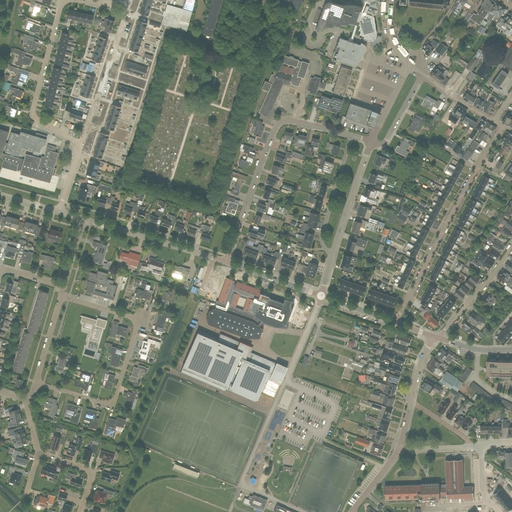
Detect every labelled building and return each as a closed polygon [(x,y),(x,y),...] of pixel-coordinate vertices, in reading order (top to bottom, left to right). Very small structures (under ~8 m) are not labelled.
[(146,0),(143,0),(142,6),(150,9),(153,2),(146,0)] [(187,31),(195,0),(185,0),(183,8),(167,4),(161,24),(187,31)] [(211,0),(202,33),(206,34),(212,36),(222,0),(211,0)] [(280,0),(279,4),(297,10),(301,0),(280,0)] [(377,7),(380,0),(363,0),(363,2),(362,7),(357,5),(356,5),(352,5),(343,5),(339,4),(335,3),(331,2),(325,4),(323,9),(317,26),(316,28),(323,28),(324,28),(324,26),(332,27),(332,25),(339,26),(340,23),(347,25),(348,22),(355,24),(356,24),(359,25),(358,29),(360,30),(358,34),(364,35),(363,37),(363,38),(364,39),(367,40),(369,40),(370,40),(371,40),(372,40),(374,39),(375,37),(376,36),(376,34),(376,32),(374,19),(373,16),(375,12),(377,7)] [(435,7),(440,7),(439,9),(441,10),(441,7),(444,8),(444,10),(445,9),(445,7),(447,5),(449,6),(450,5),(448,4),(448,1),(450,1),(449,0),(448,0),(447,0),(401,0),(401,1),(410,2),(409,3),(408,3),(408,4),(409,4),(409,6),(411,6),(411,4),(418,5),(418,7),(419,7),(419,5),(426,6),(426,8),(427,8),(427,6),(434,6),(434,9),(435,9),(435,7)] [(451,11),(458,15),(466,0),(456,0),(454,5),(451,11)] [(467,0),(466,2),(471,6),(468,11),(471,13),(477,4),(478,4),(480,0),(467,0)] [(483,20),(489,12),(489,11),(495,3),(490,0),(483,0),(481,4),(483,4),(477,13),(476,14),(474,13),(470,18),(468,21),(470,22),(473,24),(475,21),(480,25),(483,20)] [(36,16),(37,14),(45,17),(47,10),(42,8),(43,5),(40,4),(31,1),(30,4),(34,6),(31,14),(36,16)] [(495,14),(499,17),(505,8),(496,2),(491,10),(491,11),(494,13),(493,15),(490,13),(487,18),(491,21),(495,14)] [(142,6),(139,13),(148,16),(150,9),(142,6)] [(504,32),(511,37),(511,15),(509,13),(504,19),(501,17),(498,23),(501,25),(503,23),(507,27),(504,32)] [(39,33),(41,26),(34,23),(35,20),(29,18),(28,20),(25,29),(35,33),(36,31),(39,33)] [(102,21),(101,23),(112,26),(114,21),(106,18),(104,19),(104,21),(102,21)] [(139,20),(137,26),(145,28),(147,23),(139,20)] [(112,26),(101,23),(101,25),(105,27),(104,30),(110,32),(112,26)] [(334,51),(332,59),(355,66),(361,57),(362,56),(365,51),(366,49),(366,47),(366,46),(365,44),(361,42),(360,44),(351,42),(351,41),(353,35),(356,24),(355,24),(351,34),(350,37),(349,37),(348,40),(340,38),(339,41),(337,42),(338,43),(336,45),(337,46),(335,48),(336,49),(334,51)] [(137,26),(135,31),(143,34),(145,28),(137,26)] [(465,32),(471,37),(476,31),(471,27),(470,29),(469,28),(465,32)] [(489,35),(493,38),(497,31),(494,29),(489,35)] [(135,31),(133,37),(141,40),(143,34),(135,31)] [(35,50),(38,43),(33,41),(34,37),(24,34),(23,37),(24,38),(23,43),(25,44),(23,49),(29,51),(30,49),(32,50),(33,49),(35,50)] [(372,41),(370,42),(370,45),(372,45),(373,45),(375,45),(376,44),(377,43),(378,42),(379,41),(380,40),(381,38),(381,37),(381,36),(378,35),(377,37),(372,41)] [(99,36),(97,42),(106,45),(108,39),(99,36)] [(133,37),(131,43),(140,46),(141,40),(133,37)] [(439,43),(438,42),(433,39),(430,44),(426,42),(422,48),(426,51),(425,52),(429,55),(434,48),(435,48),(439,43)] [(58,40),(56,49),(63,50),(65,42),(58,40)] [(65,42),(63,50),(70,52),(72,44),(65,42)] [(97,42),(95,48),(104,50),(106,45),(97,42)] [(131,43),(129,49),(138,52),(140,46),(131,43)] [(442,56),(448,47),(441,43),(435,51),(437,52),(441,55),(442,56)] [(72,44),(70,52),(77,54),(79,45),(72,44)] [(502,69),(492,84),(496,87),(498,88),(508,73),(503,70),(506,66),(511,71),(511,70),(511,44),(503,58),(500,61),(500,62),(498,66),(502,69)] [(79,45),(77,54),(84,56),(87,47),(79,45)] [(30,66),(32,59),(25,56),(26,52),(14,48),(12,52),(20,55),(16,65),(22,67),(23,64),(26,65),(27,64),(30,66)] [(95,48),(93,53),(102,56),(104,50),(95,48)] [(479,48),(473,58),(478,61),(479,60),(478,59),(483,51),(479,48)] [(86,57),(86,58),(100,62),(102,56),(93,53),(92,59),(86,57)] [(129,54),(124,70),(131,72),(133,63),(127,61),(129,54)] [(288,56),(284,55),(281,62),(280,61),(279,62),(278,64),(275,64),(274,67),(275,69),(273,75),(272,74),(268,82),(265,80),(261,88),(268,91),(259,112),(268,116),(283,82),(288,84),(289,81),(291,82),(291,83),(292,84),(297,86),(299,85),(301,77),(304,78),(306,73),(307,72),(308,69),(307,68),(309,63),(302,61),(301,61),(298,61),(299,60),(294,58),(293,57),(290,56),(288,56)] [(466,67),(472,71),(478,61),(473,58),(473,57),(466,67)] [(133,63),(131,72),(138,74),(140,65),(133,63)] [(491,68),(485,64),(479,73),(486,77),(491,68)] [(26,83),(29,75),(20,72),(21,70),(10,65),(8,70),(17,73),(15,78),(12,77),(11,80),(18,83),(18,81),(23,83),(23,81),(26,83)] [(54,65),(51,74),(58,76),(61,67),(54,65)] [(140,65),(138,74),(145,76),(148,68),(140,65)] [(338,74),(349,78),(352,69),(341,66),(338,74)] [(61,67),(58,76),(66,78),(68,69),(61,67)] [(444,72),(436,67),(434,70),(431,74),(431,75),(432,76),(441,83),(444,86),(445,86),(448,81),(449,79),(446,77),(442,74),(444,72)] [(68,69),(66,78),(73,80),(75,71),(68,69)] [(86,74),(84,81),(93,84),(95,77),(79,71),(79,72),(86,74)] [(473,71),(468,77),(474,81),(478,75),(473,71)] [(344,95),(349,78),(338,74),(332,92),(344,95)] [(309,93),(315,95),(321,78),(314,76),(314,78),(311,77),(307,90),(309,91),(309,93)] [(84,81),(82,88),(91,91),(93,84),(84,81)] [(318,89),(323,91),(326,83),(320,81),(318,89)] [(119,84),(114,100),(114,101),(116,93),(123,95),(126,87),(119,84)] [(14,91),(12,95),(11,100),(14,101),(16,97),(21,98),(23,91),(11,87),(10,89),(14,91)] [(126,87),(123,95),(130,98),(133,89),(126,87)] [(82,88),(79,95),(88,98),(91,91),(82,88)] [(133,89),(130,98),(137,100),(140,91),(133,89)] [(463,98),(467,101),(474,91),(472,90),(469,94),(467,92),(463,98)] [(339,109),(341,104),(342,99),(332,96),(331,98),(321,95),(322,92),(318,91),(317,95),(321,96),(317,107),(326,110),(336,113),(338,108),(339,109)] [(474,91),(467,101),(472,104),(476,98),(473,97),(476,92),(474,91)] [(482,100),(486,94),(483,93),(480,99),(478,98),(474,106),(478,108),(482,100)] [(482,111),(486,104),(487,103),(485,102),(488,96),(486,94),(482,100),(478,108),(482,111)] [(438,108),(440,104),(442,101),(438,99),(437,101),(426,95),(424,99),(426,100),(423,104),(423,105),(431,110),(432,109),(436,112),(438,108)] [(45,98),(42,107),(49,109),(52,100),(45,98)] [(52,100),(49,109),(56,111),(59,103),(52,100)] [(487,104),(483,111),(488,113),(491,107),(492,107),(493,108),(494,105),(495,104),(497,101),(495,100),(493,102),(489,100),(487,104)] [(75,117),(79,106),(80,102),(77,101),(75,106),(76,106),(76,109),(72,108),(69,116),(75,117)] [(9,107),(10,104),(5,102),(4,105),(6,106),(5,109),(8,109),(6,114),(14,117),(17,110),(9,107)] [(374,126),(380,113),(350,102),(345,116),(372,126),(374,126)] [(59,103),(56,111),(63,114),(66,105),(59,103)] [(112,104),(111,110),(119,113),(121,107),(112,104)] [(455,123),(460,116),(462,118),(467,110),(458,104),(453,112),(448,119),(455,123)] [(79,106),(75,117),(81,119),(84,108),(79,106)] [(111,110),(109,116),(117,119),(119,113),(111,110)] [(509,125),(511,120),(511,110),(510,114),(508,112),(507,114),(503,122),(509,125)] [(425,119),(417,114),(414,118),(415,118),(409,128),(414,131),(415,129),(419,131),(424,122),(425,119)] [(109,116),(107,122),(115,124),(117,119),(109,116)] [(465,121),(468,123),(469,124),(471,119),(466,116),(463,121),(461,121),(459,124),(462,126),(465,121)] [(263,129),(265,126),(261,125),(262,122),(251,118),(250,122),(254,124),(253,125),(256,126),(253,134),(256,135),(256,136),(257,136),(258,136),(260,137),(263,129)] [(477,122),(471,119),(469,124),(468,123),(466,128),(468,129),(470,126),(474,128),(477,122)] [(480,130),(486,122),(482,119),(474,130),(471,134),(469,137),(472,139),(477,132),(477,131),(478,129),(480,130)] [(107,122),(105,128),(114,130),(115,124),(107,122)] [(483,129),(486,131),(484,133),(483,131),(479,137),(485,141),(489,135),(488,135),(490,133),(492,135),(497,127),(487,122),(483,129)] [(3,127),(1,135),(10,137),(12,130),(3,127)] [(292,138),(293,133),(285,131),(284,136),(282,136),(280,143),(285,145),(286,142),(284,141),(285,137),(288,137),(287,140),(291,141),(292,138)] [(502,156),(511,141),(511,134),(506,131),(500,142),(503,144),(504,141),(507,142),(499,154),(502,156)] [(101,132),(99,138),(107,140),(109,135),(101,132)] [(305,142),(307,136),(299,134),(298,134),(298,136),(296,135),(295,135),(293,144),(298,145),(298,143),(305,144),(305,142)] [(1,135),(0,139),(0,141),(8,144),(10,137),(1,135)] [(317,148),(319,139),(312,137),(311,144),(307,143),(304,155),(309,156),(310,152),(312,153),(314,147),(317,148)] [(99,138),(97,143),(105,146),(107,140),(99,138)] [(410,140),(409,143),(403,140),(399,146),(398,145),(395,150),(406,157),(409,152),(406,151),(410,145),(413,147),(415,143),(410,140)] [(0,141),(0,149),(6,151),(8,144),(0,141)] [(331,154),(337,155),(340,146),(328,142),(326,148),(329,149),(330,146),(333,147),(331,154)] [(34,143),(32,151),(37,153),(40,145),(34,143)] [(97,143),(95,149),(103,152),(105,146),(97,143)] [(256,153),(252,151),(253,147),(244,144),(242,148),(244,149),(243,151),(248,153),(246,160),(240,158),(238,164),(247,167),(249,162),(252,163),(256,153)] [(453,150),(458,153),(462,147),(457,144),(453,150)] [(95,149),(93,155),(102,158),(103,152),(95,149)] [(289,158),(291,153),(286,151),(285,155),(277,152),(275,158),(283,161),(283,160),(286,161),(287,157),(289,158)] [(321,170),(330,173),(333,164),(326,162),(327,161),(325,160),(326,155),(319,153),(317,158),(321,159),(318,168),(322,169),(321,170)] [(384,157),(384,156),(377,153),(374,163),(381,165),(382,162),(387,164),(389,159),(384,157)] [(88,164),(87,167),(97,170),(98,166),(103,167),(104,165),(104,162),(98,160),(97,163),(94,162),(93,162),(90,161),(90,160),(88,164)] [(511,165),(511,162),(510,161),(503,170),(507,173),(511,165)] [(461,172),(464,165),(459,163),(457,167),(450,164),(449,166),(455,169),(456,169),(461,172)] [(283,170),(284,166),(280,165),(279,166),(274,165),(271,172),(276,174),(279,168),(283,170)] [(86,170),(85,173),(86,173),(90,174),(93,175),(92,178),(99,180),(99,177),(100,175),(96,173),(97,170),(87,167),(86,170)] [(452,175),(457,178),(461,172),(456,169),(455,169),(453,174),(450,172),(449,174),(452,176),(452,175)] [(245,184),(246,179),(247,176),(233,171),(231,176),(237,178),(236,180),(233,189),(232,189),(231,193),(238,195),(239,191),(242,182),(245,184)] [(384,176),(377,173),(376,174),(371,173),(368,181),(376,184),(375,186),(381,188),(383,183),(382,183),(384,176)] [(449,182),(454,185),(457,178),(452,175),(452,176),(449,180),(446,179),(445,181),(448,182),(449,182)] [(274,184),(277,185),(279,181),(276,180),(276,179),(268,176),(266,182),(274,185),(274,184)] [(486,185),(488,180),(492,182),(493,180),(490,178),(489,179),(484,176),(481,183),(486,185)] [(318,194),(324,195),(327,187),(324,186),(325,183),(312,180),(310,186),(314,187),(316,187),(316,188),(319,189),(318,194)] [(450,191),(454,185),(449,182),(448,182),(446,187),(443,185),(442,187),(445,189),(445,188),(450,191)] [(100,188),(111,192),(113,187),(101,183),(100,188)] [(283,183),(281,188),(291,191),(293,186),(283,183)] [(482,192),(483,191),(485,187),(488,188),(489,186),(486,185),(481,183),(477,189),(482,192)] [(87,192),(95,194),(97,187),(87,184),(85,189),(80,187),(77,198),(84,200),(87,192)] [(377,205),(378,201),(379,199),(375,198),(376,195),(380,196),(382,191),(372,188),(372,189),(366,188),(363,195),(368,197),(366,201),(377,205)] [(447,198),(450,191),(445,188),(445,189),(442,193),(439,191),(438,194),(441,196),(442,195),(447,198)] [(265,189),(262,196),(268,198),(270,193),(278,195),(279,192),(271,189),(270,191),(265,189)] [(482,192),(477,189),(474,196),(479,198),(482,193),(485,195),(486,193),(483,191),(482,192)] [(314,207),(320,209),(322,201),(314,198),(314,195),(310,194),(308,202),(315,204),(314,207)] [(110,198),(108,203),(111,204),(110,208),(117,210),(119,204),(116,203),(117,200),(114,199),(115,197),(111,195),(110,198)] [(235,198),(231,197),(226,195),(224,200),(229,201),(225,211),(230,213),(232,208),(236,210),(238,204),(233,202),(235,198)] [(105,202),(108,203),(110,198),(106,197),(105,200),(99,198),(97,204),(104,206),(105,202)] [(436,205),(441,207),(445,201),(440,198),(437,204),(434,202),(433,204),(436,206),(436,205)] [(472,199),(468,206),(473,209),(474,208),(476,204),(479,205),(480,203),(477,201),(477,202),(472,199)] [(133,211),(134,212),(137,203),(130,201),(129,204),(125,202),(124,206),(125,206),(123,212),(130,214),(131,211),(133,211)] [(275,205),(273,204),(272,204),(268,203),(265,202),(264,205),(259,203),(256,209),(263,211),(264,209),(267,210),(269,207),(272,208),(271,209),(273,210),(275,205)] [(144,218),(145,212),(142,211),(144,207),(141,206),(141,204),(137,203),(134,212),(138,213),(137,216),(144,218)] [(371,210),(372,207),(365,205),(365,206),(360,204),(357,214),(365,216),(367,209),(371,210)] [(433,211),(438,214),(441,207),(436,205),(436,206),(433,210),(430,208),(429,210),(432,212),(433,211)] [(470,215),(470,214),(473,210),(476,212),(477,210),(474,208),(473,209),(468,206),(465,212),(470,215)] [(409,215),(411,211),(404,207),(402,211),(409,215)] [(160,220),(163,212),(156,210),(154,216),(151,215),(149,220),(156,222),(157,219),(160,220)] [(434,220),(438,214),(433,211),(432,212),(430,216),(427,214),(425,217),(429,218),(434,220)] [(309,219),(318,221),(319,215),(310,212),(309,218),(305,217),(304,219),(308,220),(309,219)] [(393,223),(396,214),(392,212),(388,221),(393,223)] [(466,222),(467,221),(469,216),(472,218),(473,216),(470,214),(470,215),(465,212),(461,219),(466,222)] [(262,213),(261,216),(256,214),(253,222),(259,224),(261,218),(268,220),(270,216),(262,213)] [(173,222),(175,216),(168,214),(166,220),(163,219),(162,224),(169,227),(171,221),(173,222)] [(399,215),(397,220),(404,224),(406,218),(399,215)] [(13,217),(7,216),(6,217),(4,216),(1,225),(0,228),(3,229),(4,226),(5,224),(11,226),(13,217)] [(20,231),(22,222),(19,221),(20,219),(13,217),(11,226),(17,228),(16,230),(20,231)] [(511,221),(509,220),(508,222),(500,217),(498,220),(511,229),(511,221)] [(181,219),(178,218),(176,219),(175,222),(176,223),(174,229),(182,231),(184,225),(186,226),(188,221),(184,219),(182,224),(181,224),(182,222),(181,219)] [(431,227),(434,220),(429,218),(426,223),(420,219),(419,221),(425,225),(426,224),(431,227)] [(302,228),(307,229),(308,226),(316,228),(318,221),(309,219),(308,220),(307,224),(303,223),(302,228)] [(355,220),(352,231),(358,233),(361,227),(366,229),(370,230),(371,226),(372,223),(369,222),(368,222),(362,219),(361,222),(355,220)] [(466,222),(461,219),(458,225),(463,228),(466,223),(469,225),(470,223),(467,221),(466,222)] [(30,232),(32,223),(25,221),(25,223),(22,222),(20,231),(23,231),(23,230),(30,232)] [(38,225),(32,223),(30,232),(36,233),(35,235),(38,236),(41,227),(38,227),(38,225)] [(196,231),(199,232),(200,228),(194,226),(195,226),(188,223),(187,228),(189,229),(187,233),(194,236),(196,231)] [(200,228),(199,232),(199,233),(202,234),(201,238),(208,241),(211,235),(208,234),(211,227),(208,226),(202,224),(200,228)] [(509,236),(510,237),(511,234),(511,232),(511,231),(505,226),(502,230),(500,228),(499,230),(509,237),(509,236)] [(248,234),(257,237),(260,238),(261,235),(263,236),(264,231),(258,229),(257,231),(250,228),(248,234)] [(312,241),(314,234),(306,232),(307,229),(302,228),(301,231),(305,233),(304,236),(299,234),(297,238),(299,238),(303,239),(303,238),(312,241)] [(420,234),(425,237),(429,230),(424,228),(421,233),(418,231),(417,233),(420,235),(420,234)] [(389,235),(396,239),(399,232),(392,229),(389,235)] [(457,238),(458,238),(460,233),(463,235),(464,233),(461,231),(461,232),(456,229),(452,235),(457,238)] [(58,231),(57,232),(50,230),(49,234),(46,233),(43,241),(49,243),(50,238),(60,241),(62,232),(58,231)] [(504,245),(496,240),(495,241),(494,240),(496,236),(491,233),(487,240),(493,244),(492,246),(499,251),(500,250),(501,251),(504,247),(503,246),(504,245)] [(422,243),(425,237),(420,234),(420,235),(417,239),(411,236),(410,239),(416,242),(417,241),(422,243)] [(454,245),(454,244),(457,240),(460,241),(461,239),(458,238),(457,238),(452,235),(449,242),(454,245)] [(367,241),(362,239),(355,237),(353,241),(349,239),(346,248),(354,250),(355,245),(365,248),(367,241)] [(303,238),(303,239),(302,243),(298,242),(297,245),(301,246),(302,245),(310,247),(312,241),(303,238)] [(4,240),(2,247),(5,248),(3,253),(6,253),(5,256),(14,259),(16,251),(18,252),(18,249),(7,245),(8,242),(4,240)] [(418,250),(422,243),(417,241),(416,242),(414,246),(408,243),(407,245),(413,248),(413,247),(418,250)] [(457,246),(454,244),(454,245),(449,242),(445,248),(450,251),(451,250),(453,246),(456,248),(457,246)] [(99,260),(102,261),(107,245),(99,243),(98,247),(96,254),(95,254),(93,260),(97,261),(97,262),(98,262),(99,260)] [(243,253),(249,255),(253,246),(248,244),(246,243),(244,247),(245,248),(243,253)] [(257,248),(253,246),(249,255),(256,257),(258,252),(260,253),(263,247),(263,246),(259,244),(257,247),(257,248)] [(267,248),(263,247),(260,253),(263,254),(261,259),(268,261),(271,253),(266,251),(267,248)] [(413,247),(413,248),(410,252),(407,251),(406,253),(409,255),(410,254),(415,256),(418,250),(413,247)] [(485,253),(488,255),(489,254),(496,259),(500,253),(492,247),(489,251),(488,249),(485,253)] [(454,252),(451,250),(450,251),(445,248),(442,255),(447,258),(450,253),(453,254),(454,252)] [(29,251),(28,252),(19,250),(18,256),(23,258),(22,261),(30,263),(33,253),(29,251)] [(487,257),(488,255),(485,253),(480,250),(474,258),(483,263),(482,263),(490,268),(495,262),(487,257)] [(274,253),(271,252),(271,253),(268,261),(274,264),(276,259),(278,260),(281,253),(275,251),(274,253)] [(130,254),(121,252),(119,259),(126,261),(125,263),(137,267),(140,255),(131,252),(130,254)] [(43,267),(51,270),(55,258),(42,254),(40,259),(45,261),(43,267)] [(289,260),(291,255),(289,254),(288,257),(289,257),(288,259),(283,257),(280,264),(286,267),(289,260)] [(357,258),(352,256),(344,254),(341,264),(347,265),(345,270),(352,271),(353,267),(349,266),(351,260),(356,261),(357,258)] [(391,258),(382,254),(379,260),(385,263),(386,261),(390,262),(391,258)] [(294,261),(289,260),(286,267),(293,269),(295,262),(296,262),(298,257),(295,256),(294,259),(295,260),(294,261)] [(160,274),(163,263),(153,260),(154,259),(150,258),(148,264),(142,263),(141,268),(146,270),(147,269),(152,270),(152,271),(160,274)] [(448,264),(449,262),(445,261),(440,258),(437,265),(442,268),(442,267),(445,263),(448,264)] [(306,259),(305,261),(309,263),(308,267),(307,268),(316,271),(318,265),(310,262),(310,261),(306,259)] [(407,265),(412,268),(415,261),(410,259),(408,264),(404,263),(403,265),(404,265),(407,266),(407,265)] [(298,263),(296,270),(305,273),(305,274),(314,277),(316,271),(307,268),(308,267),(304,265),(298,263)] [(401,269),(400,271),(404,273),(404,272),(409,275),(412,268),(407,265),(407,266),(404,265),(401,269)] [(439,274),(441,269),(444,271),(445,269),(442,267),(442,268),(437,265),(433,271),(439,274)] [(181,267),(175,266),(173,273),(182,276),(181,278),(186,279),(189,269),(181,267)] [(89,272),(86,282),(88,283),(85,291),(110,299),(113,300),(114,296),(113,295),(116,285),(112,284),(113,281),(106,279),(108,274),(97,270),(96,274),(89,272)] [(508,280),(511,283),(511,276),(511,278),(509,276),(510,275),(507,272),(506,273),(502,270),(500,273),(509,279),(508,280)] [(442,275),(439,274),(433,271),(430,278),(435,281),(438,276),(441,277),(442,275)] [(401,279),(406,281),(409,275),(404,272),(404,273),(401,277),(398,276),(397,278),(401,280),(401,279)] [(509,287),(511,283),(508,280),(509,279),(500,273),(496,278),(504,283),(504,282),(507,284),(506,285),(509,287)] [(347,280),(346,280),(342,278),(343,275),(341,274),(340,278),(341,278),(338,287),(344,289),(347,280)] [(479,279),(473,274),(465,283),(472,288),(479,279)] [(353,282),(352,282),(348,281),(350,277),(347,276),(346,280),(347,280),(344,289),(350,291),(353,282)] [(225,277),(217,300),(255,315),(263,322),(275,326),(286,327),(287,326),(287,325),(286,325),(289,317),(293,319),(294,315),(293,315),(296,308),(297,305),(298,302),(298,300),(298,299),(297,299),(296,299),(296,298),(295,298),(295,299),(294,299),(293,299),(293,300),(293,301),(284,298),(283,302),(259,294),(260,290),(225,277)] [(360,285),(359,284),(354,283),(356,279),(354,278),(352,282),(353,282),(350,291),(357,293),(360,285)] [(403,288),(406,281),(401,279),(401,280),(398,284),(395,283),(394,285),(397,286),(398,286),(403,288)] [(17,287),(16,287),(18,282),(12,280),(11,283),(7,282),(5,290),(11,292),(15,293),(17,287)] [(360,280),(359,284),(360,285),(357,293),(363,295),(366,287),(361,285),(362,281),(360,280)] [(139,297),(149,300),(152,290),(149,289),(150,285),(142,282),(141,286),(144,287),(144,291),(137,289),(135,297),(139,298),(139,297)] [(469,290),(462,284),(455,293),(462,299),(469,290)] [(377,291),(376,290),(372,289),(373,285),(371,285),(370,289),(371,289),(368,297),(374,299),(377,291)] [(427,291),(434,294),(437,289),(430,285),(427,291)] [(384,293),(383,293),(378,291),(380,287),(378,287),(376,290),(377,291),(374,299),(381,302),(384,293)] [(384,289),(383,293),(384,293),(381,302),(387,304),(390,295),(389,295),(385,293),(386,290),(384,289)] [(39,332),(49,292),(38,290),(29,329),(25,328),(14,370),(24,373),(34,331),(39,332)] [(170,304),(175,305),(178,293),(170,291),(170,294),(164,292),(162,299),(171,302),(170,304)] [(390,295),(387,304),(393,306),(396,297),(391,296),(392,292),(390,291),(389,295),(390,295)] [(430,300),(434,294),(427,291),(424,296),(430,300)] [(496,298),(488,291),(481,300),(485,303),(486,302),(490,305),(496,298)] [(8,302),(13,303),(15,297),(10,295),(9,299),(3,297),(0,305),(7,307),(8,302)] [(430,300),(424,296),(421,302),(427,306),(430,300)] [(445,303),(451,308),(455,303),(449,298),(445,303)] [(214,307),(253,321),(260,326),(263,322),(255,315),(217,300),(214,307)] [(447,312),(451,308),(445,303),(441,307),(447,312)] [(208,324),(247,338),(259,338),(262,328),(253,321),(214,307),(209,310),(206,318),(208,324)] [(447,312),(441,307),(437,312),(443,317),(447,312)] [(158,313),(153,330),(162,332),(164,327),(163,327),(166,318),(169,319),(171,313),(162,311),(161,314),(158,313)] [(431,324),(435,327),(439,322),(432,316),(433,315),(428,311),(423,316),(427,319),(428,318),(430,319),(428,322),(430,324),(431,324)] [(0,312),(0,319),(4,321),(4,320),(5,316),(9,317),(10,315),(6,314),(5,314),(0,312)] [(478,314),(476,316),(473,313),(469,318),(470,318),(468,320),(471,323),(472,323),(476,326),(478,324),(480,325),(485,320),(478,314)] [(104,328),(106,320),(97,318),(96,321),(94,320),(94,319),(82,315),(80,321),(83,322),(82,327),(91,329),(88,339),(98,342),(102,327),(104,328)] [(116,332),(125,335),(127,328),(118,325),(119,322),(113,320),(109,335),(114,337),(116,332)] [(466,323),(465,322),(462,325),(463,327),(462,328),(468,333),(471,330),(472,331),(472,330),(477,334),(479,331),(475,327),(474,328),(467,322),(466,323)] [(503,331),(510,337),(511,334),(511,328),(508,325),(503,331)] [(181,372),(225,391),(226,389),(255,402),(259,391),(265,394),(273,397),(274,398),(274,397),(287,368),(275,363),(258,355),(248,351),(249,348),(250,346),(220,333),(218,338),(199,330),(181,372)] [(373,330),(372,335),(379,337),(384,338),(385,336),(380,334),(381,333),(373,330)] [(506,342),(510,337),(503,331),(498,336),(506,342)] [(409,345),(411,340),(409,339),(410,338),(397,334),(395,341),(407,345),(408,344),(409,345)] [(161,342),(156,341),(155,340),(148,338),(147,341),(143,340),(141,349),(140,348),(139,353),(147,355),(147,354),(147,353),(151,342),(154,343),(155,344),(154,347),(159,348),(161,342)] [(399,345),(393,343),(387,341),(385,347),(397,351),(397,352),(403,354),(405,355),(405,354),(406,353),(406,354),(407,349),(406,349),(406,347),(400,345),(399,345)] [(118,366),(121,354),(123,349),(112,346),(109,353),(112,354),(110,364),(118,366)] [(447,352),(442,348),(436,356),(442,361),(446,357),(447,358),(449,355),(451,357),(452,356),(455,360),(458,357),(454,354),(448,350),(447,352)] [(404,358),(404,357),(384,350),(381,357),(389,359),(389,358),(393,359),(393,358),(395,358),(394,362),(402,364),(402,363),(404,363),(405,359),(404,358)] [(70,359),(71,356),(64,354),(63,357),(60,356),(57,365),(56,364),(55,369),(63,371),(64,366),(68,367),(68,364),(69,364),(71,359),(70,359)] [(305,356),(301,365),(305,367),(309,358),(305,356)] [(443,372),(445,370),(444,370),(439,366),(441,363),(440,363),(434,358),(431,361),(430,362),(429,364),(427,366),(432,371),(433,372),(434,372),(438,375),(441,371),(443,373),(443,372)] [(511,360),(509,361),(487,360),(486,376),(491,377),(492,372),(505,373),(511,372),(511,360)] [(389,365),(380,362),(378,368),(387,371),(387,370),(398,374),(399,372),(401,373),(402,368),(400,368),(401,366),(390,363),(389,365)] [(148,368),(145,367),(145,366),(138,364),(137,367),(134,366),(131,375),(130,375),(129,379),(134,380),(133,383),(134,385),(136,385),(139,384),(139,382),(137,381),(141,368),(144,369),(143,372),(147,373),(148,368)] [(380,373),(382,369),(373,366),(369,365),(367,364),(366,368),(369,369),(380,373)] [(83,389),(87,390),(91,375),(81,372),(80,376),(81,377),(80,380),(75,378),(73,385),(83,388),(83,389)] [(113,379),(114,379),(115,375),(103,372),(101,379),(106,380),(104,387),(111,389),(113,382),(112,381),(113,379)] [(400,377),(386,372),(384,376),(386,377),(385,380),(391,382),(390,383),(396,385),(397,382),(398,382),(400,377)] [(457,391),(463,383),(446,372),(445,374),(443,376),(440,381),(450,388),(451,387),(457,391)] [(15,385),(21,387),(23,380),(18,378),(19,376),(14,374),(12,379),(17,380),(15,385)] [(394,395),(397,385),(390,383),(371,377),(370,379),(373,380),(373,381),(377,382),(376,383),(385,386),(384,391),(387,392),(386,393),(394,395)] [(435,383),(435,385),(426,379),(421,387),(430,393),(433,389),(438,392),(441,387),(435,383)] [(124,392),(123,395),(127,396),(124,406),(131,408),(135,394),(137,394),(138,391),(136,391),(133,390),(132,393),(132,394),(124,392)] [(382,403),(392,406),(395,397),(385,394),(381,393),(373,390),(371,395),(379,398),(384,399),(382,403)] [(456,402),(460,396),(462,394),(459,392),(453,400),(456,402)] [(279,406),(288,410),(289,410),(291,404),(288,403),(292,403),(294,396),(291,396),(291,397),(289,396),(289,395),(284,395),(282,399),(279,406)] [(48,415),(54,417),(57,408),(55,407),(57,400),(46,396),(44,405),(43,405),(43,406),(50,408),(48,415)] [(437,410),(443,413),(450,403),(446,400),(444,404),(442,403),(437,410)] [(67,402),(64,413),(72,416),(70,422),(77,424),(80,414),(76,413),(78,406),(67,402)] [(457,406),(454,404),(446,415),(451,419),(457,412),(455,410),(457,406)] [(460,425),(464,417),(462,416),(464,413),(462,411),(465,407),(462,405),(457,413),(459,414),(454,421),(460,425)] [(10,413),(10,417),(20,415),(19,409),(14,410),(13,406),(4,408),(6,414),(10,413)] [(385,408),(384,408),(383,411),(384,411),(383,414),(382,414),(382,415),(381,416),(382,417),(389,420),(392,410),(385,407),(385,408)] [(86,408),(83,419),(90,421),(89,427),(96,429),(99,419),(95,418),(97,411),(86,408)] [(20,415),(10,417),(11,420),(7,421),(9,427),(17,425),(16,422),(22,421),(20,415)] [(475,417),(474,418),(470,415),(468,418),(467,418),(461,426),(467,429),(470,425),(470,426),(473,422),(475,424),(478,419),(475,417)] [(117,426),(123,427),(125,419),(117,417),(116,420),(109,417),(104,433),(114,436),(117,426)] [(378,429),(386,432),(390,422),(381,419),(378,429)] [(507,422),(507,419),(503,419),(503,422),(503,427),(508,427),(509,436),(511,435),(511,426),(510,426),(510,422),(507,422)] [(15,438),(25,435),(24,429),(16,431),(15,428),(8,430),(10,436),(15,435),(15,438)] [(384,443),(386,436),(379,434),(380,431),(370,428),(368,432),(376,435),(374,440),(384,443)] [(27,441),(25,435),(15,438),(16,442),(14,442),(15,448),(21,446),(20,443),(27,441)] [(61,436),(60,437),(54,435),(50,448),(57,450),(59,443),(63,444),(65,437),(61,436)] [(79,450),(81,444),(83,438),(77,437),(75,445),(69,443),(66,453),(74,455),(76,449),(79,450)] [(370,452),(380,456),(384,445),(374,442),(370,452)] [(88,450),(85,449),(82,458),(89,460),(92,452),(96,454),(98,445),(91,443),(88,450)] [(23,452),(15,450),(13,457),(15,461),(14,463),(25,466),(27,459),(22,458),(22,457),(23,452)] [(102,461),(112,464),(114,455),(101,450),(99,457),(103,458),(102,461)] [(500,451),(496,451),(496,458),(506,458),(506,467),(511,467),(511,451),(505,452),(505,451),(500,451)] [(421,484),(385,486),(385,490),(385,499),(421,498),(421,499),(439,498),(440,498),(440,494),(447,494),(447,498),(462,498),(464,497),(464,500),(473,499),(474,499),(473,488),(473,486),(464,486),(463,459),(457,459),(445,460),(446,484),(440,484),(440,483),(428,483),(420,484),(421,484)] [(199,473),(174,463),(172,467),(198,477),(199,473)] [(48,465),(48,467),(44,465),(41,473),(50,476),(50,475),(53,476),(52,481),(56,482),(59,474),(55,473),(56,468),(48,465)] [(15,484),(19,486),(20,482),(20,481),(22,475),(14,473),(16,467),(10,466),(8,472),(12,473),(9,482),(15,484)] [(111,478),(117,480),(119,473),(111,470),(110,473),(103,471),(100,479),(110,482),(111,478)] [(80,486),(82,480),(76,478),(77,475),(68,472),(66,478),(72,480),(70,483),(80,486)] [(107,493),(113,495),(114,492),(104,489),(103,492),(98,490),(96,496),(95,496),(93,500),(98,502),(98,501),(104,503),(107,493)] [(501,489),(494,495),(497,499),(505,493),(501,489)] [(66,501),(68,495),(60,492),(58,499),(62,500),(60,506),(63,507),(60,511),(70,511),(72,506),(64,503),(65,501),(66,501)] [(505,493),(497,499),(501,504),(508,498),(505,493)] [(53,504),(55,496),(50,494),(48,500),(47,499),(48,497),(39,495),(39,496),(37,496),(36,498),(34,498),(33,502),(33,503),(33,504),(34,504),(35,504),(34,507),(37,507),(38,505),(45,507),(47,507),(47,504),(46,504),(46,502),(53,504)] [(263,510),(266,503),(267,500),(253,494),(252,496),(249,495),(248,498),(244,497),(243,502),(263,510)] [(511,502),(508,498),(501,504),(504,508),(511,502)]
